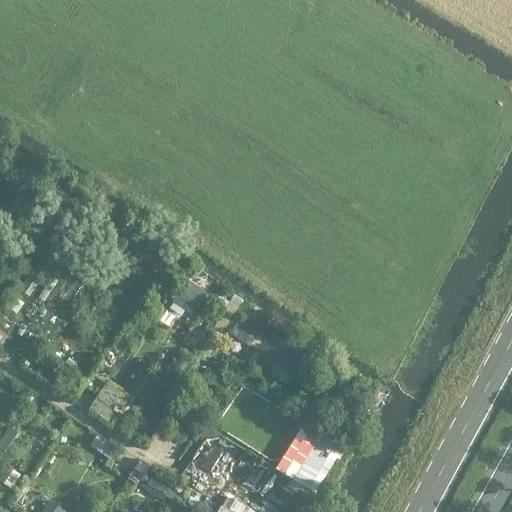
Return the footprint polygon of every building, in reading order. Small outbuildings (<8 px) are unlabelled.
[(0,164),(10,150),(0,143),(0,164)] [(33,179),(25,173),(21,179),(28,185),(33,179)] [(20,192),(4,181),(1,179),(0,180),(0,201),(8,208),(20,192)] [(47,219),(31,208),(17,230),(33,240),(40,230),(42,232),(47,226),(44,224),(47,219)] [(145,276),(156,259),(142,250),(131,267),(145,276)] [(169,263),(162,259),(159,264),(157,264),(155,267),(162,272),(169,263)] [(191,280),(179,297),(199,310),(210,293),(191,280)] [(232,296),(219,317),(228,322),(241,301),(232,296)] [(299,339),(298,341),(290,353),(307,364),(316,351),(299,339)] [(300,364),(281,351),(272,363),(292,376),(300,364)] [(104,392),(95,406),(108,415),(117,401),(104,392)] [(288,486),(313,499),(342,446),(301,424),(276,469),(292,478),(288,486)] [(17,434),(12,430),(8,427),(0,438),(0,450),(3,453),(17,434)] [(5,465),(0,472),(0,482),(10,489),(20,476),(5,465)] [(183,492),(153,473),(143,489),(162,501),(165,496),(176,503),(183,492)] [(33,489),(25,484),(23,482),(10,502),(20,509),(33,489)] [(248,511),(244,509),(245,508),(230,499),(229,501),(225,498),(216,511),(248,511)] [(63,511),(49,501),(41,511),(63,511)]
